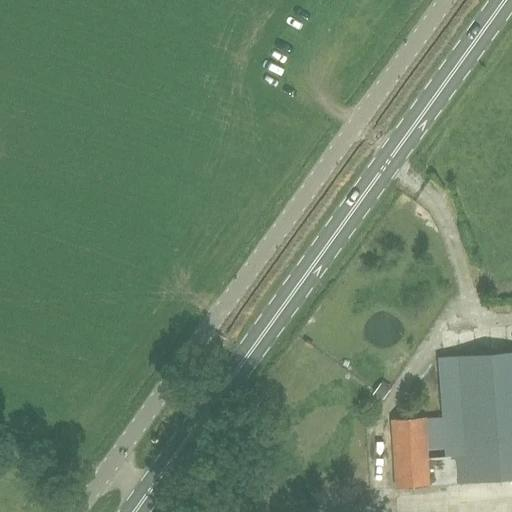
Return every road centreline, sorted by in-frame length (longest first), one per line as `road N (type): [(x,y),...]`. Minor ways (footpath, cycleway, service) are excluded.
road 1 (unclassified): [(86,511),(463,0)]
road 2 (primary): [(140,511),(509,0)]
